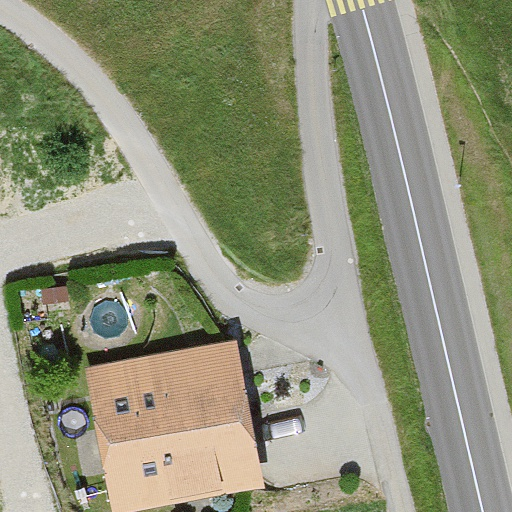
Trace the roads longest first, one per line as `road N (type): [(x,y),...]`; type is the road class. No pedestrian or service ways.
road 1 (secondary): [(360,0),(490,511)]
road 2 (track): [(353,329),(278,319),(235,290),(187,232),(77,63),(0,5)]
road 3 (residential): [(310,0),(322,165),(353,329)]
road 4 (residential): [(403,511),(353,329)]
